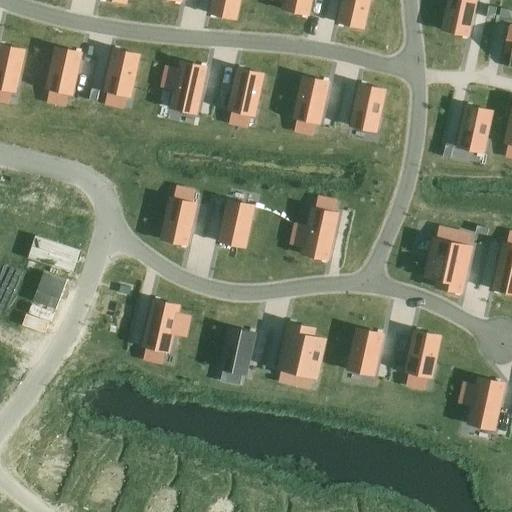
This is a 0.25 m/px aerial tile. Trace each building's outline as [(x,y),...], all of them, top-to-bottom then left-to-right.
[(213,0),(210,14),(236,19),(240,0),(213,0)] [(276,0),(285,2),(283,10),(308,15),(311,0),(276,0)] [(343,0),(338,23),(364,29),(369,0),(343,0)] [(449,0),(443,31),(468,36),(475,0),(449,0)] [(497,8),(489,6),(486,18),(494,19),(497,8)] [(511,16),(511,10),(501,9),(500,16),(511,19),(511,16)] [(0,45),(0,88),(15,92),(25,51),(0,45)] [(56,48),(47,89),(51,90),(68,94),(72,95),(82,53),(56,48)] [(114,50),(105,91),(109,92),(126,96),(130,97),(139,56),(114,50)] [(167,67),(163,87),(175,90),(171,108),(196,114),(207,68),(181,62),(179,70),(167,67)] [(238,69),(229,111),(233,111),(250,115),(254,116),(263,75),(238,69)] [(303,77),(294,118),(298,119),(315,123),(319,124),(329,83),(303,77)] [(360,85),(351,126),(376,132),(385,90),(360,85)] [(97,102),(100,90),(92,89),(89,100),(97,102)] [(467,106),(458,148),(483,153),(492,112),(467,106)] [(451,158),(454,147),(446,145),(443,157),(451,158)] [(171,199),(162,240),(187,245),(196,204),(192,203),(175,199),(171,199)] [(229,201),(220,242),(245,248),(254,206),(229,201)] [(296,225),(292,244),(304,247),(302,254),(328,260),(338,214),(334,213),(317,209),(313,208),(309,227),(296,225)] [(489,228),(477,225),(476,233),(487,236),(489,228)] [(434,239),(425,277),(438,280),(436,288),(461,293),(471,247),(467,246),(438,240),(434,239)] [(504,244),(494,290),(511,293),(511,245),(508,245),(504,244)] [(154,300),(144,346),(148,347),(165,351),(169,352),(173,333),(185,336),(190,317),(178,314),(179,306),(154,300)] [(289,323),(279,369),(283,370),(312,377),(316,378),(325,340),(313,337),(315,329),(289,323)] [(230,328),(221,369),(225,370),(242,374),(246,374),(255,333),(230,328)] [(357,329),(348,370),(373,376),(383,334),(357,329)] [(415,331),(406,372),(410,373),(427,377),(431,378),(441,336),(415,331)] [(465,383),(461,403),(473,406),(469,424),(494,430),(504,384),(479,378),(477,386),(465,383)] [(36,448),(27,467),(38,471),(35,479),(60,489),(79,445),(55,434),(47,452),(36,448)] [(108,468),(91,508),(99,511),(118,511),(133,478),(108,468)] [(156,487),(145,511),(175,511),(181,498),(156,487)] [(238,511),(217,503),(213,511),(238,511)]
